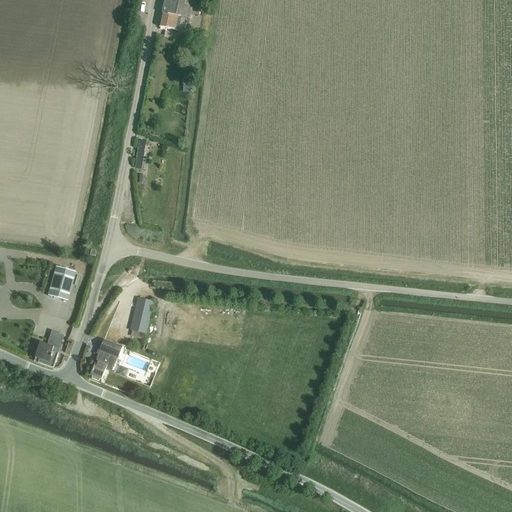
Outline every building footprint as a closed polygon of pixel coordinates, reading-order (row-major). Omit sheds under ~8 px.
[(190,19),(191,15),(198,17),(201,0),(164,0),(159,28),(178,31),(180,18),(190,19)] [(184,73),(183,85),(191,85),(191,74),(184,73)] [(140,141),(135,168),(141,169),(145,142),(140,141)] [(56,268),(48,296),(68,302),(76,274),(56,268)] [(120,292),(125,295),(131,284),(126,282),(120,292)] [(130,331),(145,335),(153,303),(137,300),(130,331)] [(40,343),(34,359),(33,361),(37,363),(52,368),(58,354),(57,353),(59,348),(47,344),(47,346),(40,343)] [(89,376),(100,380),(109,361),(103,359),(106,352),(110,354),(113,349),(104,345),(101,350),(97,358),(89,376)]
